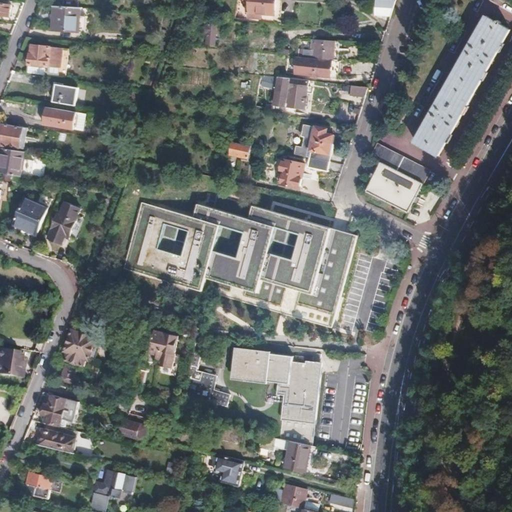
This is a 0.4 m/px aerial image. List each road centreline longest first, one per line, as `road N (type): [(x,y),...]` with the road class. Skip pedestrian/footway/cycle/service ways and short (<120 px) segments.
road 1 (residential): [(438,250),(345,199),(403,0)]
road 2 (secondary): [(438,250),(396,360),(374,511)]
road 3 (secondary): [(393,511),(415,363),(451,255)]
road 4 (residential): [(59,282),(65,305),(0,469)]
road 5 (secondary): [(511,118),(438,250)]
road 6 (secondary): [(451,255),(511,150)]
